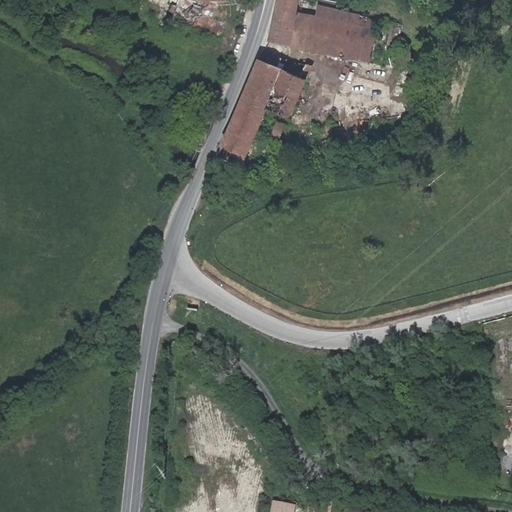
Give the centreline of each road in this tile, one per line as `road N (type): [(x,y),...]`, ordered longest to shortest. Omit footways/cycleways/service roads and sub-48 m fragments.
road 1 (track): [(155,320),(236,356),(315,472),(485,511)]
road 2 (unclassified): [(170,260),(248,315),(303,336),(356,342),(511,303)]
road 3 (tertiary): [(264,0),(170,260)]
road 4 (tertiary): [(170,260),(132,511)]
